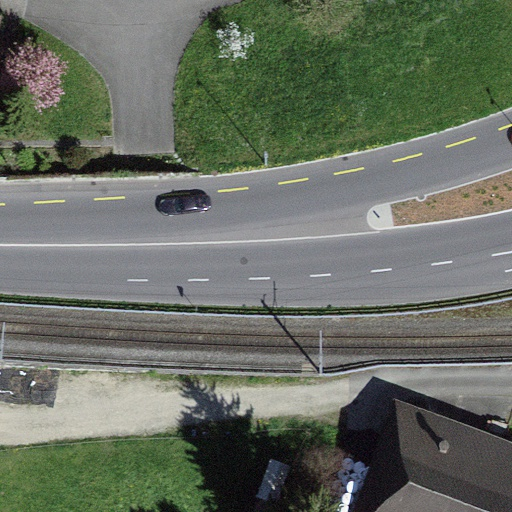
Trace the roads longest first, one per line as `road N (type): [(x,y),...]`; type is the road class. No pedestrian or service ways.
road 1 (primary): [(0,243),(162,246),(371,231),(511,204)]
road 2 (track): [(0,418),(511,382)]
